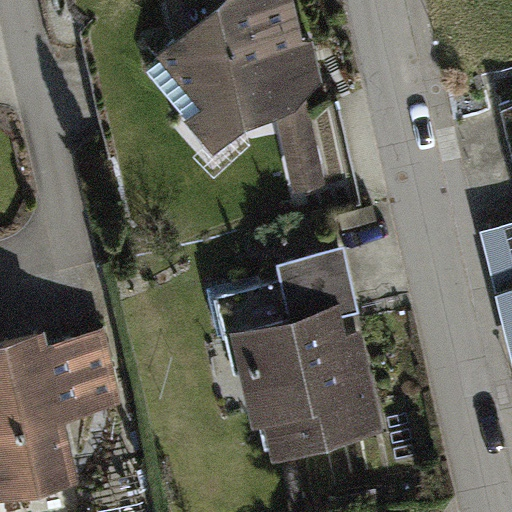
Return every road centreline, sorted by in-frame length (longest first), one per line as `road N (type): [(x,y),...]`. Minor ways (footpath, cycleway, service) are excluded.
road 1 (residential): [(379,0),(494,511)]
road 2 (residential): [(14,0),(65,239)]
